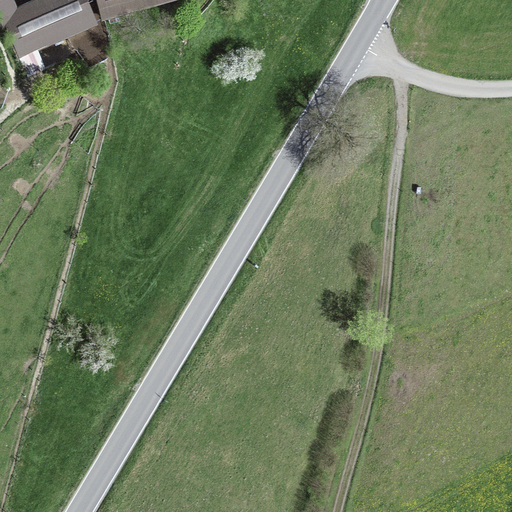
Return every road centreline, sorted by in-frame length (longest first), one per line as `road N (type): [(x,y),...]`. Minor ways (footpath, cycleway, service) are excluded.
road 1 (tertiary): [(75,511),(381,0)]
road 2 (track): [(337,511),(381,321),(402,70)]
